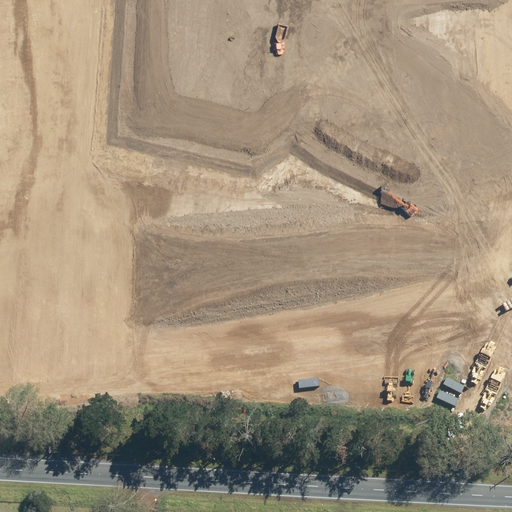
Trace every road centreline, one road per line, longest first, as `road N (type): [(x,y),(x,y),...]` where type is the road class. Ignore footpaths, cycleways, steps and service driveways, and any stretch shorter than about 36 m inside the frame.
road 1 (tertiary): [(0,469),(511,497)]
road 2 (tertiary): [(511,295),(137,396)]
road 3 (tertiary): [(511,333),(251,406)]
